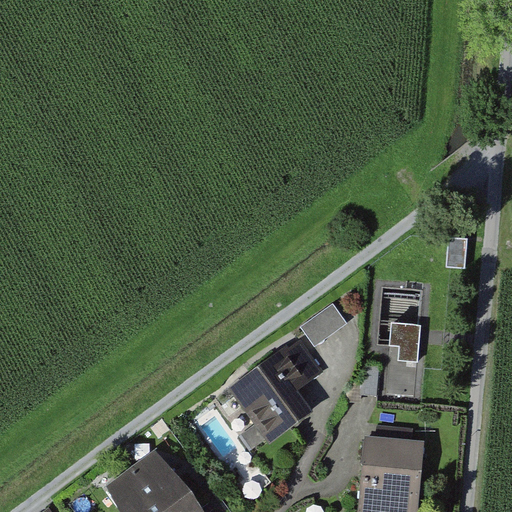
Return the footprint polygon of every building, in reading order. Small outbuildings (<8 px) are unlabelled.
[(466,243),(448,242),(446,271),(464,273),(466,243)] [(346,327),(333,309),(301,332),(314,351),(346,327)] [(418,330),(391,328),(390,347),(389,351),(399,352),(397,365),(415,367),(418,330)] [(299,342),(229,394),(270,447),(309,417),(294,397),(324,375),(299,342)] [(427,511),(434,445),(378,439),(371,511),(427,511)] [(194,511),(154,460),(111,491),(121,511),(194,511)]
